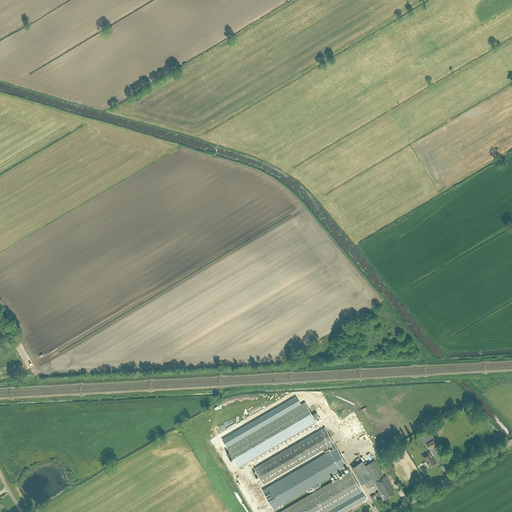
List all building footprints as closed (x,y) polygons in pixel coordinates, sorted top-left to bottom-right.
[(312,400),(307,403),(313,412),(318,409),(312,400)] [(238,467),(316,422),(315,420),(319,418),(316,412),(312,414),(305,401),(226,447),(229,451),(226,453),(231,461),(234,460),(238,467)] [(273,509),(347,466),(324,427),(254,468),(263,484),(331,445),(333,449),(262,490),(273,509)] [(429,432),(421,436),(425,442),(432,438),(429,432)] [(426,444),(429,449),(436,445),(433,440),(426,444)] [(430,466),(436,463),(431,454),(429,451),(422,455),(425,461),(426,460),(430,466)] [(364,463),(365,466),(382,494),(384,493),(386,498),(394,493),(389,486),(391,485),(385,475),(384,476),(374,460),(367,464),(366,462),(364,463)] [(346,473),(278,511),(324,511),(361,490),(349,469),(344,471),(346,473)] [(349,511),(368,501),(363,493),(329,511),(349,511)]
